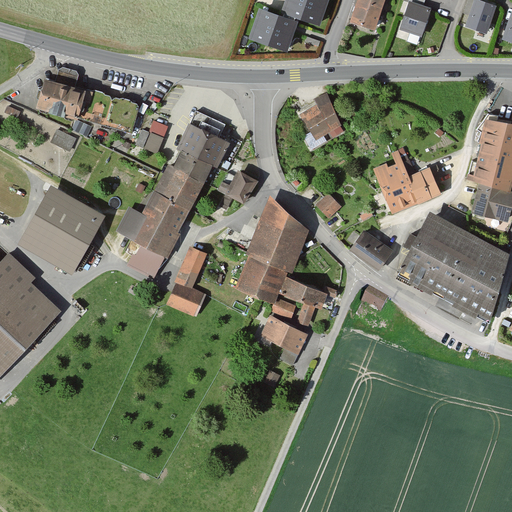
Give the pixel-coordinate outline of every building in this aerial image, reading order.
[(285,0),(281,12),(319,25),(328,0),(285,0)] [(357,0),(357,2),(381,10),(384,0),(357,0)] [(478,0),(474,0),(465,25),(486,33),(496,6),(478,0)] [(420,35),(430,8),(422,5),(410,1),(400,29),(420,35)] [(381,10),(357,2),(350,21),(374,29),(381,10)] [(260,8),(249,37),(287,50),(297,21),(260,8)] [(511,12),(503,38),(511,41),(511,12)] [(36,107),(131,132),(139,103),(75,86),(78,75),(76,70),(63,67),(59,69),(55,82),(44,79),(36,107)] [(302,114),(312,132),(304,136),(311,148),(326,140),(323,135),(342,124),(325,93),(315,98),(319,105),(302,114)] [(511,122),(484,120),(474,180),(480,182),(511,192),(511,122)] [(157,152),(168,127),(154,121),(149,132),(152,133),(145,147),(157,152)] [(217,167),(229,143),(190,123),(177,147),(183,150),(212,165),(217,167)] [(57,129),(51,142),(69,151),(75,138),(57,129)] [(148,132),(142,129),(136,144),(142,147),(148,132)] [(204,181),(212,165),(183,150),(174,166),(204,181)] [(374,168),(392,213),(418,202),(402,163),(397,151),(392,153),(396,164),(388,167),(386,163),(374,168)] [(410,160),(402,163),(418,202),(440,194),(429,167),(415,172),(410,160)] [(174,166),(169,164),(154,192),(189,210),(204,181),(174,166)] [(244,203),(257,180),(238,169),(229,185),(222,181),(218,188),(244,203)] [(511,192),(480,182),(473,211),(507,221),(511,203),(511,192)] [(19,241),(68,269),(99,215),(51,187),(19,241)] [(154,278),(189,210),(154,192),(143,213),(129,206),(117,229),(143,242),(136,255),(133,253),(128,264),(154,278)] [(328,193),(316,204),(328,217),(340,206),(328,193)] [(308,230),(270,195),(247,254),(249,255),(288,270),(292,271),(308,230)] [(507,252),(430,212),(399,270),(411,276),(409,281),(431,293),(433,288),(455,300),(453,304),(475,316),(477,312),(489,318),(507,252)] [(351,250),(377,269),(391,250),(365,231),(351,250)] [(192,288),(206,252),(189,246),(175,282),(192,288)] [(0,373),(60,310),(30,282),(35,278),(8,252),(0,261),(0,373)] [(308,324),(315,306),(321,308),(327,293),(285,277),(288,270),(249,255),(237,288),(275,302),(279,292),(304,302),(297,320),(308,324)] [(167,305),(197,316),(205,293),(192,288),(175,282),(167,305)] [(361,301),(380,312),(384,304),(365,294),(361,301)] [(260,334),(298,354),(308,334),(270,315),(260,334)] [(262,382),(274,388),(281,376),(269,369),(262,382)]
